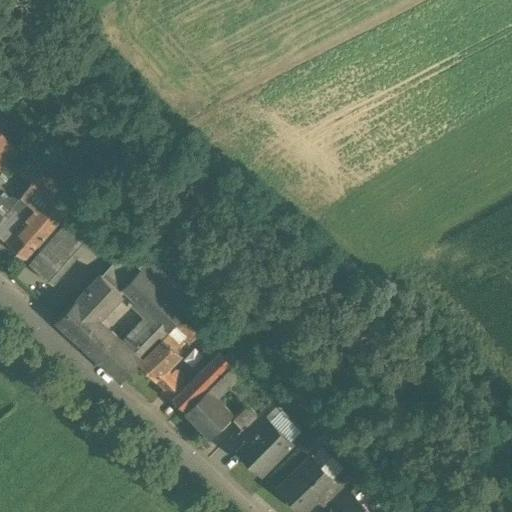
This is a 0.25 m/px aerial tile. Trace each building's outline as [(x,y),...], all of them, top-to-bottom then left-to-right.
[(0,149),(9,142),(0,132),(0,149)] [(9,142),(0,149),(0,166),(16,151),(9,142)] [(40,190),(31,182),(20,196),(28,203),(40,190)] [(65,211),(40,190),(28,203),(38,212),(38,213),(53,225),(65,211)] [(28,203),(20,196),(11,207),(19,214),(28,203)] [(11,207),(8,211),(2,207),(0,210),(0,215),(2,218),(0,220),(0,238),(4,242),(19,226),(23,229),(38,213),(38,212),(28,203),(19,214),(11,207)] [(53,225),(38,213),(23,229),(19,226),(4,242),(23,258),(53,225)] [(86,225),(71,213),(63,224),(66,227),(77,235),(86,225)] [(66,227),(31,265),(52,284),(88,244),(77,235),(66,227)] [(204,293),(157,250),(139,269),(185,311),(204,293)] [(129,280),(114,265),(102,277),(121,294),(124,291),(121,288),(129,280)] [(129,280),(121,288),(124,291),(152,317),(166,331),(171,327),(181,316),(185,312),(185,311),(139,269),(129,280)] [(100,275),(55,320),(92,355),(112,334),(97,319),(121,294),(102,277),(100,275)] [(181,316),(171,327),(173,329),(180,335),(190,326),(181,316)] [(166,331),(152,317),(124,345),(139,359),(166,331)] [(173,329),(162,340),(173,349),(183,338),(180,335),(173,329)] [(112,334),(92,355),(118,379),(139,359),(124,345),(112,334)] [(162,340),(138,364),(154,380),(169,366),(169,365),(168,364),(178,354),(173,349),(162,340)] [(169,366),(154,380),(163,390),(164,389),(173,399),(173,400),(182,409),(229,363),(218,353),(195,376),(193,375),(185,383),(169,366)] [(229,366),(184,411),(208,437),(231,414),(215,397),(227,385),(238,374),(237,374),(229,366)] [(269,400),(239,371),(237,374),(238,374),(227,385),(246,404),(256,414),(263,406),(269,400)] [(246,404),(232,418),(241,428),(256,414),(246,404)] [(256,414),(241,428),(238,431),(246,440),(266,420),(268,421),(273,416),(263,406),(256,414)] [(246,440),(237,449),(260,472),(289,442),(268,421),(266,420),(246,440)] [(331,480),(310,458),(279,487),(302,510),(316,496),(332,481),(331,480)] [(332,481),(316,496),(324,505),(327,503),(346,484),(337,474),(331,480),(332,481)] [(346,484),(327,503),(336,511),(352,497),(353,498),(361,491),(350,480),(346,484)] [(352,497),(336,511),(335,511),(366,511),(353,498),(352,497)]
